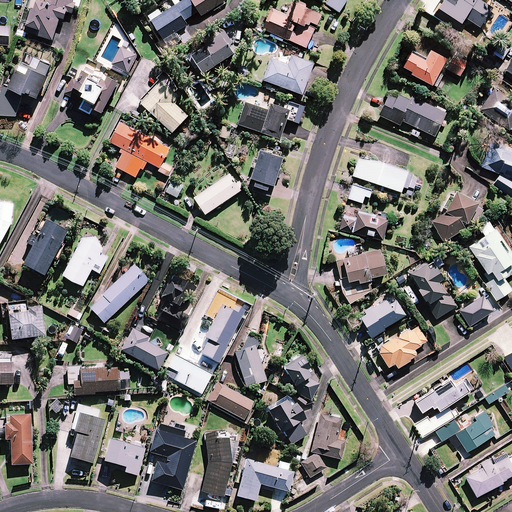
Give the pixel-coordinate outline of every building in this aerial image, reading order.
[(73,2),(73,0),(37,0),(34,9),(32,8),(24,31),(52,41),(60,18),(64,20),(66,12),(72,14),(75,6),(76,3),(73,2)] [(227,2),(225,0),(183,0),(180,2),(175,5),(162,14),(151,21),(164,40),(175,33),(188,25),(185,20),(198,11),(201,16),(213,8),(215,10),(227,2)] [(295,0),(293,0),(290,6),(287,15),(272,8),(263,29),(307,48),(321,15),(305,8),(306,5),(295,0)] [(347,0),(346,0),(328,0),(326,4),(339,13),(347,0)] [(480,0),(444,0),(443,1),(441,0),(440,0),(431,15),(457,31),(465,18),(480,28),(493,8),(480,0)] [(148,16),(151,21),(162,14),(158,9),(148,16)] [(0,45),(9,46),(11,27),(0,25),(0,45)] [(231,42),(225,32),(186,58),(193,69),(198,65),(204,74),(234,54),(227,44),(231,42)] [(175,33),(164,40),(169,48),(180,41),(175,33)] [(128,72),(137,55),(121,47),(120,48),(112,63),(112,64),(128,72)] [(430,50),(426,58),(412,51),(410,55),(408,55),(405,60),(407,61),(403,68),(412,72),(411,75),(433,86),(446,59),(430,50)] [(303,94),(314,63),(291,55),(288,64),(270,58),(262,80),(303,94)] [(468,62),(454,55),(446,69),(460,76),(468,62)] [(8,88),(23,95),(24,93),(37,99),(48,76),(46,75),(51,65),(41,60),(36,72),(30,69),(30,70),(27,75),(18,70),(16,70),(9,86),(8,88)] [(18,70),(27,75),(30,70),(20,65),(18,70)] [(241,77),(242,78),(244,78),(245,77),(246,77),(247,76),(248,76),(249,75),(249,74),(250,73),(250,72),(250,71),(249,70),(249,69),(249,68),(248,67),(247,66),(246,66),(245,65),(244,65),(243,65),(242,66),(241,66),(240,66),(239,67),(238,68),(238,69),(237,70),(237,71),(237,72),(238,73),(238,74),(239,75),(239,76),(240,77),(241,77)] [(118,83),(86,66),(78,81),(72,78),(64,93),(82,103),(79,108),(90,114),(93,108),(102,113),(118,83)] [(179,96),(162,80),(141,102),(173,133),(189,116),(174,102),(179,96)] [(0,115),(16,116),(23,95),(8,88),(9,86),(4,84),(0,97),(0,115)] [(511,99),(495,88),(480,111),(509,130),(510,129),(511,130),(511,99)] [(402,121),(414,127),(410,134),(418,138),(422,130),(435,137),(446,113),(411,97),(410,99),(391,90),(379,116),(400,126),(402,121)] [(305,106),(290,102),(287,100),(284,108),(271,104),(269,110),(246,103),(239,125),(281,138),(287,120),(299,123),(305,106)] [(116,167),(126,172),(145,135),(120,122),(109,142),(122,148),(120,152),(122,154),(116,167)] [(231,129),(223,126),(219,136),(228,139),(231,129)] [(145,135),(126,172),(136,177),(141,168),(143,170),(148,161),(160,168),(163,162),(170,148),(145,135)] [(511,148),(493,141),(482,167),(499,174),(494,188),(511,194),(511,148)] [(237,147),(229,144),(224,155),(233,158),(237,147)] [(250,185),(254,186),(253,191),(271,197),(283,158),(261,151),(252,179),(250,185)] [(409,171),(383,162),(358,160),(352,176),(386,187),(399,192),(402,192),(412,196),(418,178),(408,175),(409,171)] [(172,167),(163,162),(160,168),(158,171),(168,176),(172,167)] [(193,197),(205,215),(241,190),(230,173),(193,197)] [(172,180),(166,192),(177,198),(183,186),(172,180)] [(372,190),(353,184),(348,199),(362,203),(365,196),(370,198),(372,190)] [(479,204),(457,192),(446,212),(431,221),(444,241),(465,228),(479,204)] [(0,243),(10,225),(13,206),(0,204),(0,243)] [(373,217),(358,213),(349,211),(348,217),(344,216),(340,230),(383,240),(388,220),(373,217)] [(472,255),(474,254),(487,272),(481,276),(498,300),(511,289),(505,279),(511,273),(511,253),(489,221),(479,228),(485,236),(469,247),(468,249),(472,255)] [(66,233),(45,222),(36,240),(32,238),(29,244),(33,246),(23,267),(44,277),(66,233)] [(104,241),(86,232),(62,278),(82,288),(91,270),(99,275),(107,259),(98,254),(104,241)] [(387,274),(382,250),(337,260),(344,294),(350,303),(371,291),(373,277),(387,274)] [(408,274),(428,303),(426,305),(436,319),(438,318),(456,306),(440,281),(444,278),(437,267),(444,263),(440,257),(428,265),(426,262),(408,274)] [(148,281),(133,266),(89,308),(104,324),(148,281)] [(195,289),(172,276),(160,299),(165,301),(159,312),(164,315),(160,321),(181,332),(189,316),(177,310),(179,306),(185,309),(195,289)] [(406,314),(394,295),(374,308),(372,306),(360,319),(372,338),(385,330),(384,328),(406,314)] [(221,355),(227,345),(230,346),(233,342),(229,340),(243,314),(234,308),(232,312),(222,306),(205,338),(213,342),(205,357),(217,363),(219,364),(224,356),(221,355)] [(45,337),(42,308),(28,309),(28,313),(7,315),(10,341),(45,337)] [(82,315),(70,310),(68,315),(79,321),(82,315)] [(427,341),(416,323),(377,348),(389,367),(395,363),(398,368),(418,355),(414,349),(427,341)] [(82,332),(75,328),(69,340),(76,344),(82,332)] [(148,339),(131,330),(120,351),(158,372),(167,354),(145,343),(148,339)] [(260,342),(249,336),(235,355),(246,388),(266,381),(256,349),(260,342)] [(211,375),(171,354),(164,367),(178,374),(174,381),(201,395),(211,375)] [(0,357),(0,385),(12,386),(12,364),(12,358),(0,357)] [(282,369),(286,375),(281,379),(288,390),(293,392),(311,401),(319,384),(308,379),(311,373),(301,357),(282,369)] [(81,370),(81,367),(67,367),(69,384),(73,384),(74,396),(94,395),(94,393),(130,391),(128,372),(121,372),(121,367),(81,370)] [(432,405),(434,408),(437,406),(440,411),(472,389),(465,378),(454,386),(450,379),(416,402),(422,412),(432,405)] [(253,403),(216,383),(206,400),(244,420),(253,403)] [(505,385),(496,390),(485,398),(489,404),(497,398),(500,402),(503,400),(500,397),(509,391),(505,385)] [(291,407),(285,398),(267,409),(281,434),(283,432),(291,445),(305,436),(298,424),(305,420),(295,404),(291,407)] [(63,406),(55,400),(48,408),(55,414),(63,406)] [(99,411),(83,406),(81,415),(79,414),(74,432),(77,433),(70,458),(93,464),(104,421),(97,419),(99,411)] [(459,414),(455,407),(451,410),(449,407),(430,418),(429,416),(415,425),(422,437),(459,414)] [(442,443),(447,439),(454,450),(463,445),(467,452),(498,432),(484,411),(474,417),(477,421),(461,430),(454,419),(435,431),(442,443)] [(342,419),(320,414),(311,452),(341,459),(345,442),(337,441),(342,419)] [(10,424),(5,424),(5,441),(11,441),(11,466),(32,465),(30,416),(10,417),(10,424)] [(185,432),(157,425),(150,453),(167,458),(166,464),(157,461),(151,482),(182,491),(195,442),(183,439),(185,432)] [(224,498),(230,467),(227,440),(214,441),(213,435),(206,436),(209,457),(201,493),(224,498)] [(144,449),(109,440),(104,462),(126,468),(124,473),(138,476),(144,449)] [(511,462),(506,453),(493,461),(489,456),(481,461),(484,466),(467,477),(477,495),(511,474),(511,462)] [(326,468),(317,454),(301,463),(310,478),(326,468)] [(277,468),(246,461),(237,497),(256,502),(260,485),(288,492),(293,473),(287,471),(289,464),(279,462),(277,468)]
